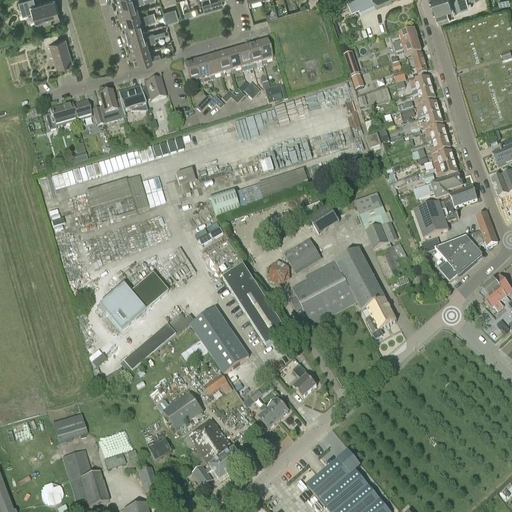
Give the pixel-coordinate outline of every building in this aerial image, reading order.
[(33,0),(26,0),(18,2),(22,16),(33,13),(35,22),(42,20),(44,24),(59,20),(53,0),(35,6),(33,0)] [(118,17),(137,11),(135,6),(144,3),(143,0),(138,0),(118,6),(119,11),(117,12),(118,17)] [(220,0),(210,3),(211,5),(212,10),(223,7),(220,0)] [(375,6),(372,0),(351,0),(348,2),(352,11),(359,8),(361,13),(375,6)] [(446,6),(452,5),(450,0),(431,0),(438,20),(449,17),(446,6)] [(451,0),(455,12),(462,9),(459,0),(451,0)] [(206,12),(212,10),(211,5),(210,3),(201,6),(203,12),(206,12)] [(123,26),(149,19),(147,15),(139,17),(137,11),(118,17),(119,21),(122,21),(123,26)] [(168,11),(162,12),(166,23),(178,20),(176,15),(170,16),(168,11)] [(124,37),(143,31),(141,25),(150,23),(149,19),(123,26),(125,31),(123,32),(124,37)] [(129,46),(154,38),(153,34),(145,37),(143,31),(124,37),(125,41),(128,40),(129,46)] [(421,54),(417,43),(414,31),(399,36),(401,43),(393,45),(395,54),(403,52),(406,59),(421,54)] [(57,34),(40,39),(42,46),(49,44),(56,68),(71,64),(65,39),(59,41),(57,34)] [(130,56),(149,50),(147,45),(155,42),(154,38),(129,46),(131,51),(128,52),(130,56)] [(262,67),(266,66),(266,63),(272,61),(267,43),(256,46),(261,64),(262,67)] [(256,69),(255,66),(261,64),(256,46),(246,49),(251,67),(252,70),(256,69)] [(245,69),(251,67),(246,49),(236,52),(241,70),(242,73),(246,72),(245,69)] [(149,50),(130,56),(131,60),(133,60),(135,65),(160,58),(159,54),(150,56),(149,50)] [(234,72),(241,70),(236,52),(225,55),(230,73),(231,76),(235,75),(234,72)] [(502,63),(510,60),(509,54),(501,57),(502,63)] [(220,76),(221,80),(225,78),(224,75),(230,73),(225,55),(215,58),(220,76)] [(412,60),(407,61),(410,72),(415,71),(417,76),(427,74),(422,56),(412,59),(412,60)] [(214,78),(220,76),(215,58),(205,61),(210,79),(209,79),(210,83),(215,81),(214,78)] [(203,81),(209,79),(210,79),(205,61),(194,64),(199,82),(200,85),(204,84),(203,81)] [(355,62),(347,65),(351,78),(359,75),(355,62)] [(193,84),(199,82),(194,64),(184,67),(190,88),(194,87),(193,84)] [(403,74),(393,77),(396,86),(406,83),(403,74)] [(364,89),(360,77),(352,80),(356,92),(364,89)] [(417,94),(432,90),(428,79),(409,85),(411,90),(412,96),(417,94)] [(141,91),(144,103),(150,101),(151,104),(166,99),(161,80),(145,84),(146,89),(141,91)] [(252,102),(259,94),(251,85),(247,89),(251,93),(247,97),(252,102)] [(280,87),(264,92),(268,106),(288,100),(286,94),(285,94),(283,87),(280,88),(280,87)] [(120,100),(124,114),(131,112),(131,114),(147,113),(144,103),(141,91),(140,91),(139,88),(118,94),(120,100)] [(412,96),(414,101),(416,106),(435,101),(432,90),(417,94),(412,96)] [(225,97),(229,101),(230,100),(237,106),(244,98),(240,94),(235,99),(229,93),(225,97)] [(125,120),(124,114),(120,100),(114,102),(112,94),(99,97),(103,108),(99,109),(104,126),(125,120)] [(226,105),(229,101),(225,97),(221,101),(226,105)] [(207,107),(212,102),(207,98),(196,110),(200,114),(207,107)] [(212,102),(207,107),(212,111),(216,107),(220,111),(224,107),(215,98),(212,102)] [(66,108),(70,124),(75,123),(76,124),(91,120),(87,104),(73,107),(72,107),(66,108)] [(418,121),(425,119),(439,115),(438,112),(436,104),(417,110),(418,115),(416,115),(418,121)] [(56,128),(70,124),(66,108),(60,110),(60,108),(50,111),(51,115),(45,117),(49,133),(56,131),(56,128)] [(99,110),(93,112),(97,127),(104,125),(99,110)] [(403,124),(411,121),(410,119),(415,118),(413,111),(400,114),(403,124)] [(427,125),(422,126),(423,131),(442,125),(439,115),(425,119),(427,125)] [(386,123),(388,129),(394,127),(392,121),(391,122),(386,123)] [(372,122),(365,124),(368,133),(375,131),(372,122)] [(176,131),(174,124),(169,126),(167,129),(169,134),(176,131)] [(432,143),(432,144),(447,139),(443,129),(424,135),(427,145),(432,143)] [(389,142),(386,132),(379,135),(383,144),(389,142)] [(370,150),(380,146),(376,136),(366,140),(370,150)] [(434,149),(429,151),(431,155),(450,150),(447,139),(432,144),(434,149)] [(506,150),(492,155),(498,170),(511,164),(511,140),(504,144),(506,150)] [(124,143),(126,151),(133,149),(131,141),(124,143)] [(412,143),(404,145),(406,151),(414,149),(412,143)] [(141,152),(134,154),(138,164),(144,162),(141,152)] [(61,166),(65,160),(58,154),(53,161),(61,166)] [(440,168),(454,164),(451,154),(432,159),(433,164),(435,170),(440,168)] [(119,157),(121,169),(134,167),(131,155),(119,157)] [(102,176),(114,173),(111,161),(99,163),(102,176)] [(457,175),(454,164),(440,168),(435,170),(437,176),(438,181),(457,175)] [(87,167),(65,174),(69,186),(91,179),(87,167)] [(190,170),(175,174),(180,195),(189,193),(187,184),(193,182),(190,170)] [(511,172),(490,181),(498,200),(511,195),(511,172)] [(392,175),(385,178),(389,187),(396,184),(392,175)] [(404,180),(406,184),(418,180),(417,176),(404,180)] [(423,179),(425,185),(435,182),(433,176),(423,179)] [(138,179),(85,196),(95,227),(148,210),(138,179)] [(459,179),(413,193),(416,202),(431,197),(431,196),(433,195),(436,203),(448,199),(447,195),(462,190),(461,188),(463,187),(461,180),(459,181),(459,179)] [(406,185),(406,184),(404,180),(396,184),(389,187),(391,191),(406,185)] [(264,204),(262,200),(258,188),(235,195),(240,210),(240,212),(264,204)] [(456,214),(454,215),(453,211),(477,202),(473,189),(449,197),(450,201),(438,205),(438,204),(413,213),(423,241),(448,233),(445,225),(456,221),(458,220),(456,214)] [(511,195),(498,200),(502,211),(505,210),(508,220),(511,219),(511,195)] [(355,204),(366,234),(391,224),(392,223),(388,213),(385,215),(377,196),(355,204)] [(329,208),(308,220),(319,237),(339,225),(329,208)] [(481,235),(485,245),(486,250),(497,246),(486,215),(475,219),(481,235)] [(373,251),(397,241),(391,224),(366,234),(373,251)] [(482,259),(476,252),(485,245),(481,235),(440,250),(435,252),(447,266),(438,273),(449,286),(482,259)] [(295,274),(320,259),(310,241),(284,257),(295,274)] [(424,256),(435,252),(440,250),(437,241),(421,247),(424,256)] [(403,269),(410,266),(399,246),(375,257),(388,285),(406,277),(403,269)] [(298,299),(291,303),(297,313),(303,310),(312,327),(357,303),(362,313),(367,311),(374,323),(367,326),(376,342),(383,338),(380,332),(397,324),(359,251),(307,279),(308,282),(293,290),(298,299)] [(291,271),(274,262),(264,280),(281,289),(291,271)] [(223,281),(266,348),(287,335),(243,267),(223,281)] [(99,308),(105,315),(121,334),(168,294),(153,276),(128,296),(121,289),(106,302),(99,308)] [(495,282),(502,290),(508,297),(511,293),(499,278),(495,282)] [(495,282),(482,292),(489,301),(502,290),(495,282)] [(499,304),(508,297),(502,290),(489,301),(486,303),(491,310),(493,309),(497,313),(503,309),(499,304)] [(164,313),(171,321),(187,309),(180,300),(164,313)] [(236,307),(232,310),(254,345),(259,342),(236,307)] [(190,317),(185,321),(190,328),(201,343),(208,353),(224,377),(249,360),(215,310),(195,324),(190,317)] [(177,339),(190,328),(185,321),(181,316),(124,363),(129,369),(133,373),(151,358),(153,359),(159,354),(157,352),(176,337),(177,339)] [(497,327),(505,336),(509,332),(501,323),(497,327)] [(201,343),(184,355),(191,365),(208,353),(201,343)] [(124,363),(120,367),(125,372),(129,369),(124,363)] [(300,366),(293,372),(301,382),(293,390),(303,401),(317,388),(307,377),(308,376),(300,366)] [(108,390),(125,379),(120,371),(103,382),(108,390)] [(222,376),(203,390),(209,398),(220,390),(225,396),(232,391),(222,376)] [(253,395),(259,401),(263,397),(262,397),(263,396),(259,391),(258,392),(257,392),(253,395)] [(255,404),(259,401),(253,395),(250,398),(255,404)] [(177,432),(202,414),(189,396),(170,409),(164,413),(177,432)] [(165,402),(157,408),(161,415),(164,413),(170,409),(165,402)] [(279,422),(288,413),(278,402),(268,411),(279,422)] [(269,431),(279,422),(268,411),(258,420),(269,431)] [(51,427),(57,446),(86,437),(80,418),(51,427)] [(189,440),(210,469),(234,452),(212,422),(189,440)] [(165,441),(148,450),(154,462),(172,453),(165,441)] [(135,452),(127,454),(129,461),(137,458),(135,452)] [(244,466),(234,452),(210,469),(221,484),(244,466)] [(84,453),(62,460),(78,511),(81,511),(108,503),(100,474),(92,477),(84,453)] [(306,487),(326,511),(388,511),(387,510),(368,487),(356,472),(360,469),(348,454),(339,462),(306,487)] [(107,472),(120,468),(125,466),(122,456),(104,461),(107,472)] [(203,488),(211,482),(201,469),(193,475),(203,488)] [(145,494),(157,491),(151,470),(138,474),(145,494)] [(0,511),(13,511),(0,475),(0,511)] [(373,482),(368,487),(387,510),(393,505),(373,482)] [(62,504),(59,486),(39,489),(43,508),(62,504)]
